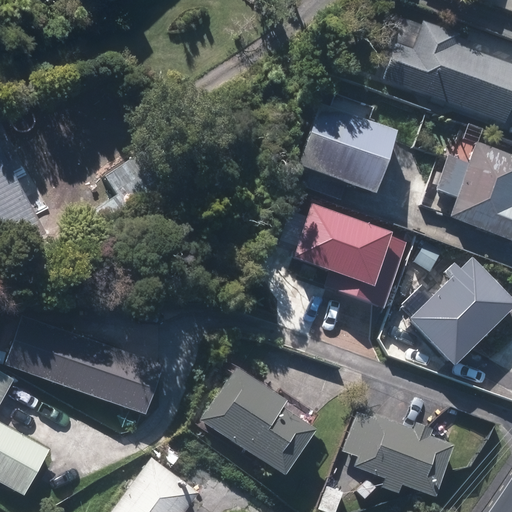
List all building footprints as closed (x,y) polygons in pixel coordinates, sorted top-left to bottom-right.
[(511,64),(455,43),(460,32),(424,19),(413,49),(394,42),(380,80),(508,128),(511,117),(511,64)] [(397,131),(318,103),(295,168),(374,196),(397,131)] [(511,157),(474,143),(466,165),(446,157),(433,191),(455,199),(448,216),(511,240),(511,157)] [(0,239),(38,220),(0,147),(0,239)] [(415,226),(312,192),(293,249),(322,259),(314,282),(388,306),(415,226)] [(450,282),(408,320),(452,369),(511,315),(511,300),(472,256),(459,268),(454,263),(443,273),(450,282)] [(21,317),(4,366),(146,415),(163,367),(21,317)] [(321,426),(238,368),(200,421),(282,480),(321,426)] [(0,423),(0,410),(16,379),(0,370),(0,482),(25,496),(50,450),(0,423)] [(455,451),(356,410),(338,452),(354,459),(351,466),(387,481),(383,490),(401,497),(405,488),(435,500),(455,451)] [(182,511),(198,491),(151,457),(110,511),(182,511)]
